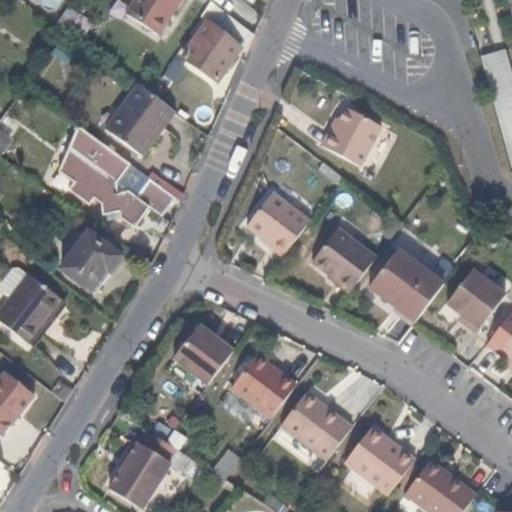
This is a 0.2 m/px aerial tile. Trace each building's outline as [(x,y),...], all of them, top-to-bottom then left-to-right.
[(40,0),(38,6),(53,14),(60,0),(40,0)] [(173,11),(179,0),(135,0),(126,16),(140,25),(157,35),(167,19),(167,18),(170,12),(173,11)] [(218,85),(240,49),(247,53),(255,36),(226,17),(212,8),(201,23),(203,24),(186,50),(179,62),(218,85)] [(85,37),(91,19),(63,10),(57,27),(85,37)] [(186,50),(203,24),(201,23),(197,21),(181,47),(186,50)] [(499,121),(511,118),(511,82),(504,53),(482,58),(499,121)] [(171,122),(176,115),(155,99),(152,95),(139,86),(121,111),(130,118),(117,137),(144,158),(150,150),(160,137),(171,122)] [(360,165),(382,127),(346,106),(339,119),(333,130),(329,128),(321,142),(360,165)] [(117,137),(130,118),(121,111),(107,130),(117,137)] [(333,130),(339,119),(336,116),(329,128),(333,130)] [(158,186),(114,154),(78,127),(58,174),(74,183),(69,191),(91,204),(95,197),(103,202),(105,213),(122,218),(120,223),(136,232),(149,209),(163,218),(174,198),(158,186)] [(0,151),(10,137),(0,129),(0,151)] [(283,257),(310,221),(272,191),(250,226),(261,234),(271,241),(269,247),(283,257)] [(366,271),(377,258),(337,228),(313,261),(327,273),(328,273),(338,281),(337,284),(349,293),(366,271)] [(102,284),(121,260),(122,258),(119,255),(106,246),(91,233),(89,233),(86,238),(82,243),(70,258),(66,264),(62,269),(71,275),(86,286),(91,291),(94,293),(96,293),(102,284)] [(269,247),(271,241),(261,234),(258,239),(269,247)] [(414,324),(443,286),(398,250),(369,290),(414,324)] [(475,335),(504,296),(471,271),(445,306),(457,316),(458,316),(465,321),(462,326),(475,335)] [(338,281),(328,273),(327,273),(325,276),(337,284),(338,281)] [(31,330),(54,298),(23,275),(2,304),(0,307),(0,326),(22,343),(31,330)] [(511,374),(511,315),(509,314),(486,344),(508,363),(504,369),(511,374)] [(462,326),(465,321),(458,316),(457,316),(454,320),(462,326)] [(234,352),(199,325),(174,358),(209,385),(234,352)] [(270,419),(296,385),(257,355),(231,391),(270,419)] [(0,443),(2,445),(34,394),(0,372),(0,443)] [(326,461),(351,428),(305,391),(278,425),(326,461)] [(386,497),(413,461),(370,428),(342,463),(386,497)] [(143,511),(172,463),(170,462),(177,450),(164,443),(147,432),(140,443),(136,441),(126,456),(131,460),(123,473),(120,471),(109,489),(143,511)] [(226,449),(212,470),(227,480),(241,459),(226,449)] [(123,473),(131,460),(126,456),(118,469),(120,471),(123,473)] [(419,511),(461,511),(472,498),(426,465),(402,499),(419,511)]
